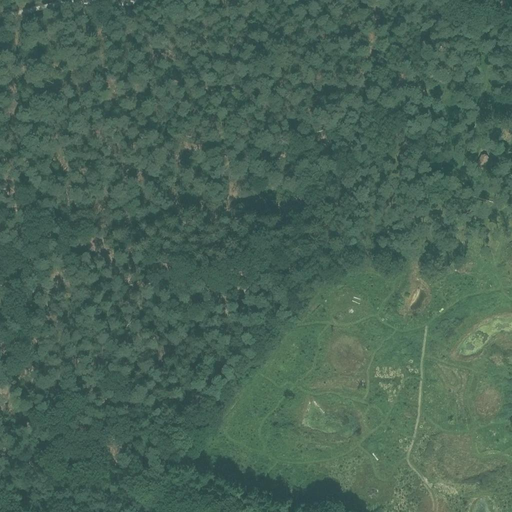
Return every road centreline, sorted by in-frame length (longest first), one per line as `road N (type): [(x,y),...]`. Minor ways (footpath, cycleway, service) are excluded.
road 1 (track): [(4,511),(24,461),(23,396),(4,365),(0,305)]
road 2 (track): [(0,452),(162,511)]
road 3 (track): [(0,16),(134,0)]
